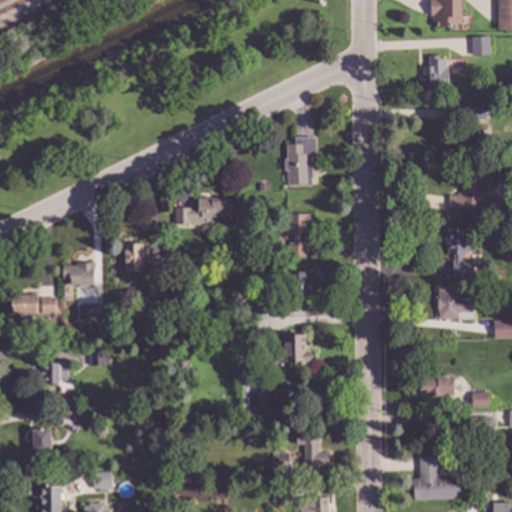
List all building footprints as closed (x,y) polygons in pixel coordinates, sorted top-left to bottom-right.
[(459,0),(459,18),(458,18),(458,25),(452,25),(452,28),(434,28),(434,22),(431,22),(431,16),(428,16),(428,0),(459,0)] [(511,0),(511,32),(495,32),(495,0),(511,0)] [(488,56),(488,38),(470,39),(470,56),(488,56)] [(436,60),(443,60),(443,70),(446,70),(446,92),(423,92),(423,85),(420,85),(420,69),(426,69),(425,58),(436,58),(436,60)] [(483,122),(465,122),(465,105),(483,105),(483,122)] [(485,147),(482,147),(482,155),(468,156),(468,154),(453,154),(453,136),(466,136),(466,133),(484,133),(485,147)] [(314,160),(307,160),(307,170),(309,170),(309,187),(286,188),(286,174),(282,174),(282,161),(284,161),(283,146),(292,146),(292,139),(313,139),(314,160)] [(492,187),(478,187),(478,191),(484,191),(485,198),(491,197),(491,215),(447,216),(446,197),(460,196),(459,178),(464,178),(464,169),(491,168),(492,187)] [(229,221),(219,221),(219,220),(214,220),(214,227),(203,226),(203,225),(196,224),(196,228),(173,228),(173,209),(187,209),(187,211),(194,211),(194,201),(229,201),(229,221)] [(308,229),(306,229),(306,236),(299,236),(299,244),(304,244),(304,259),(285,259),(285,244),(290,244),(290,236),(283,236),(283,215),(308,215),(308,229)] [(462,242),(472,242),(472,253),(463,253),(463,257),(459,257),(459,261),(467,261),(467,278),(449,279),(448,262),(451,262),(451,256),(445,256),(444,230),(462,229),(462,242)] [(140,274),(121,274),(122,245),(141,246),(140,274)] [(92,288),(82,287),(82,289),(77,289),(77,287),(66,286),(66,282),(60,282),(60,269),(74,269),(74,264),(92,264),(92,288)] [(303,283),(309,283),(310,297),(311,297),(311,303),(305,303),(305,306),(289,306),(288,287),(283,287),(283,276),(286,276),(286,274),(303,273),(303,283)] [(162,293),(147,293),(148,278),(159,279),(163,279),(162,293)] [(455,301),(469,300),(470,320),(436,321),(435,288),(455,288),(455,301)] [(35,304),(37,304),(37,299),(53,300),(53,315),(40,314),(40,310),(35,310),(35,316),(30,316),(30,324),(16,324),(16,316),(9,316),(9,295),(35,296),(35,304)] [(264,317),(246,316),(246,300),(265,300),(264,317)] [(97,323),(83,323),(84,316),(80,316),(80,305),(98,306),(97,323)] [(511,339),(491,339),(491,322),(511,322),(511,339)] [(303,353),(308,353),(308,366),(275,367),(275,355),(281,355),(281,338),(302,338),(303,353)] [(101,354),(106,355),(106,366),(102,366),(102,368),(87,368),(87,353),(101,353),(101,354)] [(185,374),(176,374),(175,363),(185,363),(185,374)] [(65,383),(57,382),(57,386),(41,385),(41,379),(38,378),(38,372),(41,372),(41,365),(65,365),(65,383)] [(411,398),(410,378),(450,377),(451,397),(411,398)] [(487,409),(469,409),(468,394),(487,393),(487,409)] [(89,429),(74,428),(75,413),(90,414),(89,429)] [(492,420),(492,435),(483,435),(483,447),(463,447),(462,420),(492,420)] [(104,429),(104,434),(102,438),(97,438),(94,435),(93,430),(97,427),(101,427),(104,429)] [(47,455),(30,455),(30,431),(48,432),(47,455)] [(315,454),(325,454),(325,468),(315,468),(315,471),(302,471),(302,446),(295,446),(295,434),(301,434),(301,432),(315,432),(315,454)] [(287,481),(270,481),(270,455),(287,454),(287,481)] [(435,480),(457,479),(457,502),(410,503),(410,481),(415,480),(415,458),(435,457),(435,480)] [(109,487),(91,488),(90,474),(108,473),(109,487)] [(288,502),(270,502),(270,485),(288,485),(288,502)] [(57,492),(59,492),(59,509),(38,509),(38,502),(37,502),(38,488),(57,488),(57,492)] [(326,511),(297,511),(297,500),(326,499),(326,511)] [(485,511),(491,511),(491,506),(511,506),(511,511),(475,511),(475,510),(477,509),(477,499),(485,499),(485,511)]
